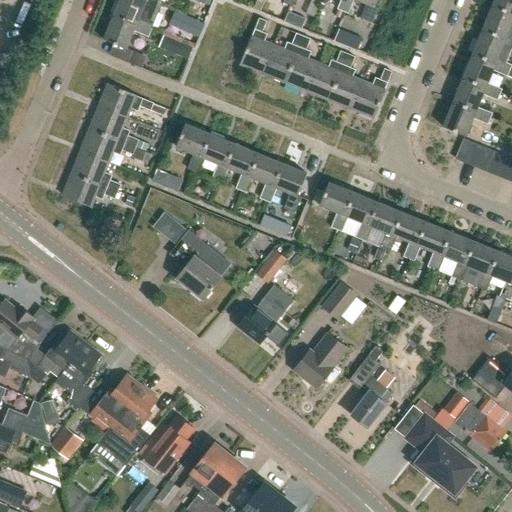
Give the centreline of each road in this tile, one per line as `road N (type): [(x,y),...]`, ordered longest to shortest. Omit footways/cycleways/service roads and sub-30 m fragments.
road 1 (tertiary): [(372,511),(353,489),(0,216)]
road 2 (residential): [(511,220),(414,180),(395,164),(397,138),(454,0)]
road 3 (residential): [(0,194),(82,0)]
